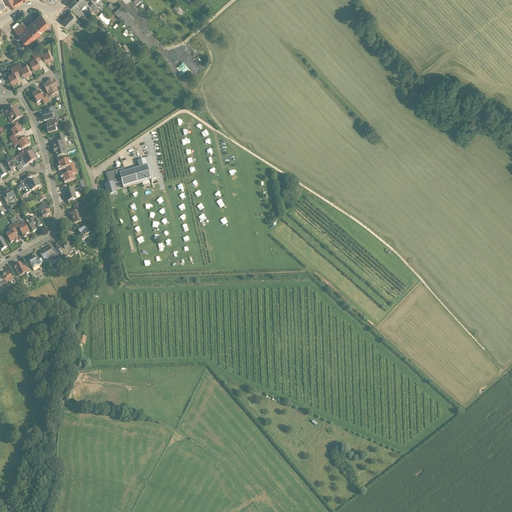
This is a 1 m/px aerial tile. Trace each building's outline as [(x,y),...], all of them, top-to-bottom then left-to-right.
[(6,0),(11,8),(24,0),(6,0)] [(81,19),(85,15),(79,9),(82,6),(81,6),(86,2),(84,0),(73,0),(68,5),(81,19)] [(96,10),(98,8),(92,2),(89,5),(92,7),(93,8),(96,10)] [(113,7),(110,3),(108,5),(111,9),(112,9),(148,49),(154,43),(132,20),(135,18),(122,4),(118,7),(116,5),(113,7)] [(174,14),(179,9),(176,6),(171,11),(174,14)] [(68,28),(77,18),(71,12),(61,22),(68,28)] [(103,12),(99,15),(107,24),(111,21),(103,12)] [(28,44),(51,23),(42,14),(27,27),(22,22),(20,24),(14,29),(28,44)] [(101,28),(96,33),(100,38),(105,33),(101,28)] [(36,51),(41,59),(44,58),(47,64),(51,62),(50,61),(53,59),(48,50),(43,53),(41,48),(36,51)] [(38,61),(41,59),(36,51),(32,53),(34,58),(29,61),(34,69),(38,67),(39,69),(42,67),(38,61)] [(15,65),(19,73),(22,72),(26,79),(29,77),(28,75),(32,73),(27,64),(22,67),(19,63),(15,65)] [(17,75),(19,73),(15,65),(10,68),(13,72),(8,75),(13,84),(16,82),(17,83),(20,82),(17,75)] [(53,81),(53,80),(46,83),(47,85),(43,87),(48,94),(50,98),(58,93),(56,89),(58,88),(54,81),(53,81)] [(42,96),(38,89),(35,91),(36,93),(32,95),(37,104),(42,101),(44,105),(49,103),(44,95),(42,96)] [(18,114),(14,108),(7,112),(11,120),(9,121),(11,124),(22,118),(19,113),(18,114)] [(53,119),(52,115),(55,115),(53,108),(43,111),(44,114),(41,115),(44,122),(52,120),(52,121),(56,120),(58,120),(57,118),(53,119)] [(56,120),(52,121),(47,123),(48,126),(46,127),(48,134),(56,132),(54,128),(58,127),(56,120)] [(12,143),(20,139),(19,136),(25,132),(23,129),(22,130),(19,126),(11,132),(14,136),(9,139),(12,143)] [(66,155),(62,143),(65,142),(63,135),(55,137),(57,144),(53,145),(54,149),(53,150),(54,154),(55,154),(57,158),(66,155)] [(20,139),(12,143),(15,148),(19,145),(22,150),(30,145),(28,142),(30,141),(28,137),(22,141),(20,139)] [(28,154),(26,152),(18,156),(19,157),(24,167),(27,165),(36,160),(32,152),(28,154)] [(6,163),(4,159),(1,161),(6,169),(8,168),(10,172),(15,169),(10,160),(6,163)] [(66,171),(76,169),(74,164),(69,165),(68,160),(58,163),(59,167),(57,167),(58,171),(66,169),(66,171)] [(137,162),(139,169),(147,167),(145,160),(137,162)] [(150,181),(147,167),(139,169),(132,171),(125,173),(124,170),(124,169),(106,174),(109,186),(105,187),(108,197),(116,194),(114,185),(121,182),(123,189),(150,181)] [(76,169),(66,171),(67,174),(60,176),(61,180),(63,179),(64,184),(74,181),(72,175),(77,174),(76,169)] [(32,177),(23,182),(26,187),(28,190),(30,189),(31,192),(40,187),(37,181),(34,182),(33,180),(32,177)] [(6,197),(3,199),(7,205),(10,203),(9,201),(15,198),(9,189),(3,192),(6,197)] [(67,202),(76,200),(73,189),(64,191),(67,202)] [(74,224),(82,222),(84,221),(81,211),(82,211),(80,204),(73,206),(75,212),(71,214),(74,224)] [(45,219),(46,218),(46,217),(50,215),(49,213),(49,212),(45,205),(42,206),(44,209),(40,211),(41,213),(40,214),(43,219),(44,218),(45,219)] [(203,212),(198,215),(202,220),(206,216),(203,212)] [(37,221),(35,218),(30,221),(33,225),(29,226),(31,229),(33,233),(37,231),(36,230),(42,226),(39,220),(37,221)] [(17,223),(13,226),(17,234),(20,232),(24,239),(27,237),(26,235),(30,233),(25,224),(23,222),(17,223)] [(79,233),(76,235),(78,238),(79,238),(82,243),(81,243),(83,247),(88,244),(86,240),(88,239),(87,236),(90,235),(89,233),(91,232),(93,236),(97,234),(92,224),(85,228),(85,227),(78,232),(79,233)] [(15,235),(17,234),(13,226),(8,228),(11,232),(6,235),(11,244),(14,242),(15,244),(18,242),(15,235)] [(70,255),(69,255),(69,254),(73,252),(72,250),(74,249),(74,248),(75,248),(75,247),(74,247),(72,243),(73,243),(72,240),(71,239),(70,239),(68,241),(67,241),(67,242),(67,243),(64,245),(63,246),(63,247),(60,249),(58,251),(61,256),(64,255),(65,258),(69,256),(70,255)] [(52,252),(50,248),(39,254),(44,261),(49,258),(50,261),(54,262),(60,259),(59,258),(60,258),(56,250),(52,252)] [(30,258),(26,261),(29,266),(30,265),(32,269),(34,272),(40,268),(39,268),(39,267),(41,265),(38,260),(36,261),(33,257),(30,259),(30,258)] [(24,270),(20,264),(14,268),(19,278),(26,274),(27,275),(30,273),(26,268),(24,270)] [(0,291),(1,293),(8,288),(7,287),(10,285),(8,282),(13,279),(8,271),(3,274),(4,275),(0,277),(0,291)] [(78,344),(85,345),(86,337),(79,336),(78,344)]
